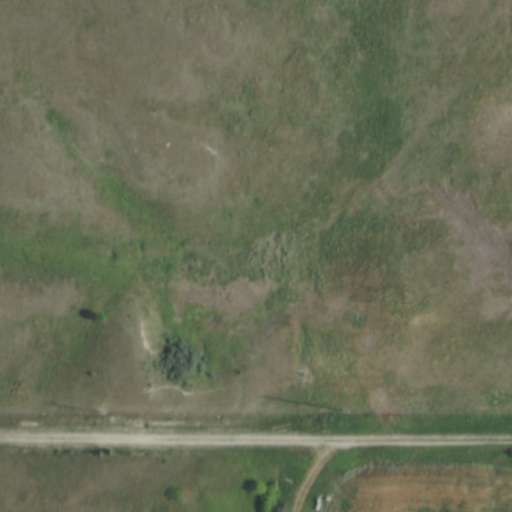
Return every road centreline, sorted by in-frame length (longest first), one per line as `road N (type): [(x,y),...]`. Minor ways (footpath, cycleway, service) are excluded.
road 1 (track): [(511,437),(0,434)]
road 2 (track): [(337,511),(380,475),(506,437)]
